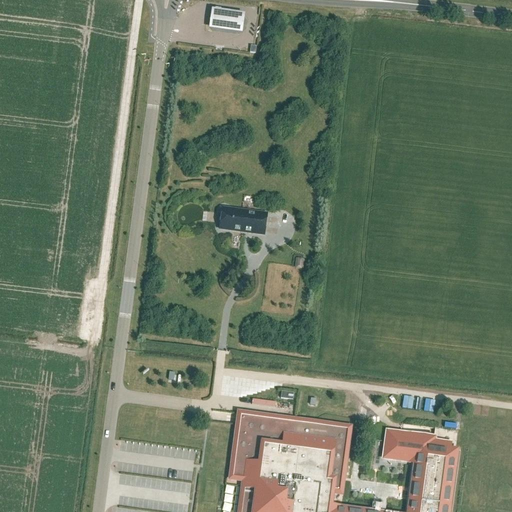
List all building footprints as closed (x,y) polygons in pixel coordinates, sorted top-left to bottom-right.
[(209,26),(242,30),(245,10),(211,5),(209,26)] [(222,209),(219,230),(264,236),(267,215),(222,209)] [(295,268),(303,269),(304,260),(296,259),(295,268)] [(281,392),(280,399),(293,401),(294,394),(281,392)] [(239,426),(231,479),(241,480),(240,486),(245,487),(244,489),(242,488),(241,497),(238,511),(447,511),(456,452),(455,452),(458,431),(435,428),(434,435),(433,439),(387,433),(383,459),(415,463),(409,511),(410,511),(409,511),(358,511),(328,508),(331,492),(340,493),(348,430),(294,422),(283,421),(240,415),(239,426)]
